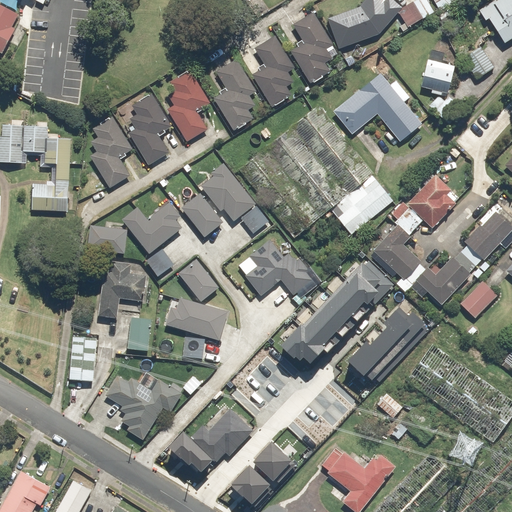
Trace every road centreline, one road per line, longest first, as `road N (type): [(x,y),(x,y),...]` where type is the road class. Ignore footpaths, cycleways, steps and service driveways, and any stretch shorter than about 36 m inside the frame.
road 1 (unknown): [(125,467),(242,339),(245,308),(221,272)]
road 2 (residential): [(0,390),(195,511)]
road 3 (unknown): [(511,106),(483,142),(470,203),(433,242)]
